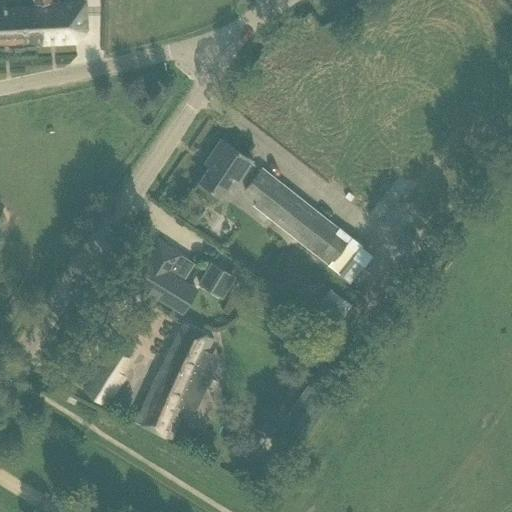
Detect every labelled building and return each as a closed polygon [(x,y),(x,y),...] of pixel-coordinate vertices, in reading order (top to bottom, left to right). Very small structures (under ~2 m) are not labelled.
[(86,31),(85,2),(52,4),(52,0),(32,0),(33,7),(2,8),(1,1),(0,1),(0,44),(22,44),(22,46),(75,43),(86,31)] [(209,155),(210,155),(214,158),(198,181),(219,195),(236,172),(241,175),(251,160),(220,139),(209,155)] [(256,200),(253,204),(330,265),(346,245),(337,238),(341,232),(337,229),(261,168),(243,190),(256,200)] [(189,285),(168,272),(179,255),(158,242),(148,259),(145,258),(130,281),(148,292),(147,293),(156,299),(156,298),(174,308),(189,285)] [(221,298),(235,275),(211,261),(197,283),(221,298)] [(341,299),(332,318),(349,327),(358,308),(341,299)] [(298,302),(293,310),(311,323),(317,315),(298,302)] [(326,321),(317,334),(340,349),(348,336),(326,321)] [(180,409),(214,339),(200,333),(182,324),(148,392),(151,393),(147,403),(143,404),(134,421),(152,430),(170,439),(184,411),(180,409)] [(82,390),(100,401),(127,358),(112,348),(93,378),(90,377),(82,390)] [(306,385),(274,433),(288,443),(320,395),(306,385)]
